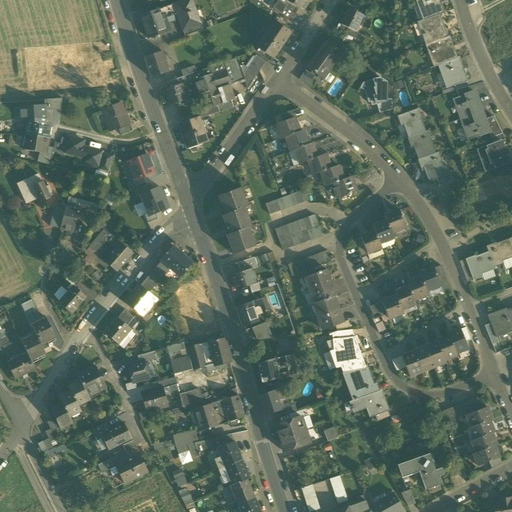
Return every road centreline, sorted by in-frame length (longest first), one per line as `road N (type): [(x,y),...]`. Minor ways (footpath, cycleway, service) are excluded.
road 1 (residential): [(494,373),(452,392),(416,394),(394,380),(380,355),(339,248),(347,221),(400,183)]
road 2 (tertiary): [(187,209),(236,332),(284,511)]
road 3 (tertiary): [(117,0),(187,209)]
road 4 (residential): [(400,183),(444,249),(494,373)]
road 5 (residential): [(277,78),(400,183)]
road 6 (residential): [(187,209),(277,78)]
road 7 (residential): [(187,209),(84,330)]
road 8 (unclassified): [(84,330),(145,439)]
road 9 (residential): [(511,108),(457,0)]
